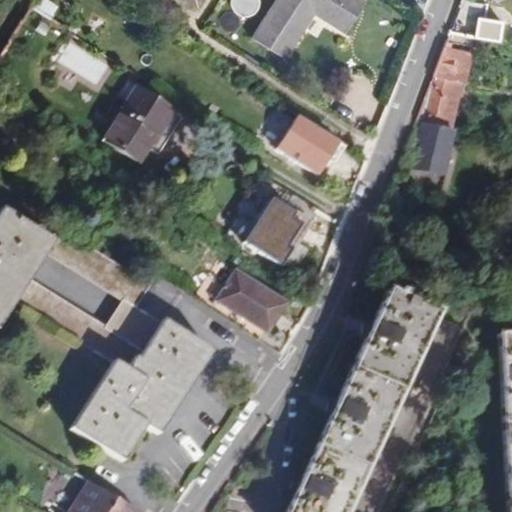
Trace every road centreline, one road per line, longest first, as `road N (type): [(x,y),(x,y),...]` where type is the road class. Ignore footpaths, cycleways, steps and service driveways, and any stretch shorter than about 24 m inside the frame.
road 1 (residential): [(182,511),(315,326),(444,0)]
road 2 (unknown): [(361,218),(195,139)]
